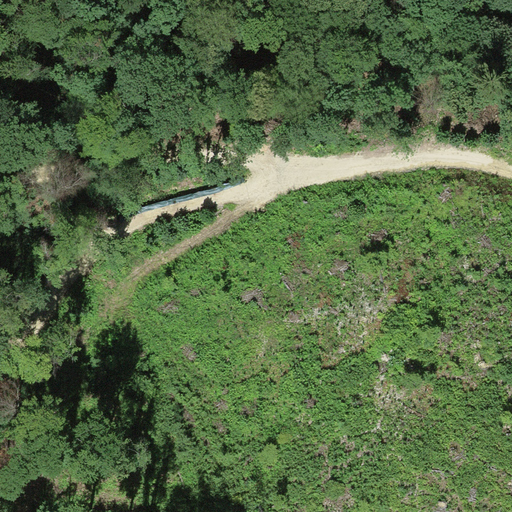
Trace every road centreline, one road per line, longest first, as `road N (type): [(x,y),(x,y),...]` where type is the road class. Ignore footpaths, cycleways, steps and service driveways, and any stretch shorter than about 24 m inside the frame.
road 1 (track): [(0,182),(165,153),(310,162),(138,223),(83,259),(0,385)]
road 2 (track): [(280,172),(125,310),(27,511)]
road 3 (track): [(310,162),(453,155),(511,177)]
